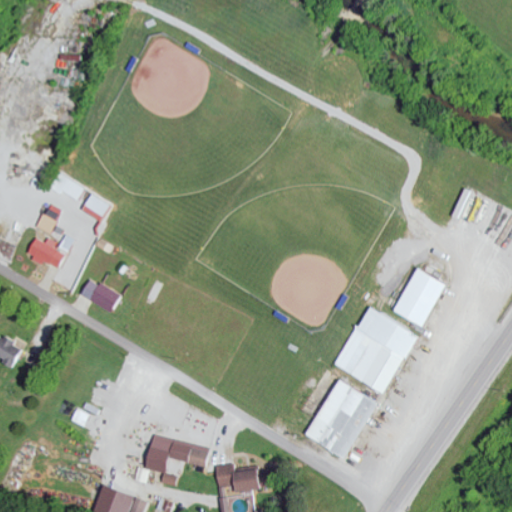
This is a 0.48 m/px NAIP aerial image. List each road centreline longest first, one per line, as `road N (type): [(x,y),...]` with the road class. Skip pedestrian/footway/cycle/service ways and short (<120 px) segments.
road 1 (residential): [(384,511),(0,268)]
road 2 (secondary): [(511,333),(387,511)]
